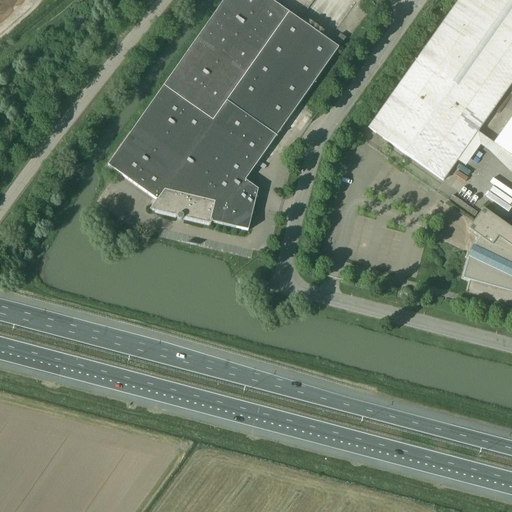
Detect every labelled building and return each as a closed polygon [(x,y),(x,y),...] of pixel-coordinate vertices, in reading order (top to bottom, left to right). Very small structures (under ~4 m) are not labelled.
[(224,0),(107,166),(156,200),(152,207),(156,212),(210,225),(211,222),(248,231),(258,190),(245,180),(338,48),(269,0),(224,0)] [(511,0),(459,0),(368,128),(443,181),(511,82),(511,0)] [(333,33),(342,14),(335,10),(326,30),(333,33)] [(511,117),(494,144),(511,156),(511,117)] [(478,192),(492,202),(500,191),(486,181),(478,192)] [(468,230),(480,237),(473,247),(472,246),(467,257),(468,258),(462,279),(470,281),(466,295),(511,307),(511,229),(483,209),(468,230)]
